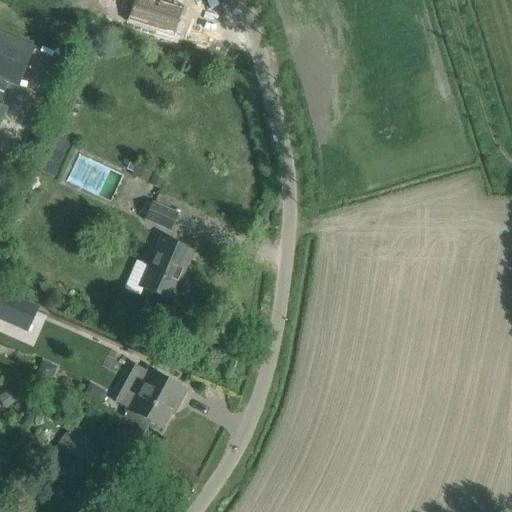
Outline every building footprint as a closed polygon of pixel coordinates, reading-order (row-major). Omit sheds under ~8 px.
[(0,79),(18,87),(35,47),(0,31),(0,79)] [(170,230),(176,215),(152,205),(146,219),(170,230)] [(140,287),(151,292),(169,300),(190,252),(161,239),(140,287)] [(37,308),(0,292),(0,319),(27,331),(37,308)] [(185,391),(148,371),(126,410),(160,429),(174,404),(177,406),(185,391)] [(59,444),(88,465),(100,448),(71,427),(59,444)]
